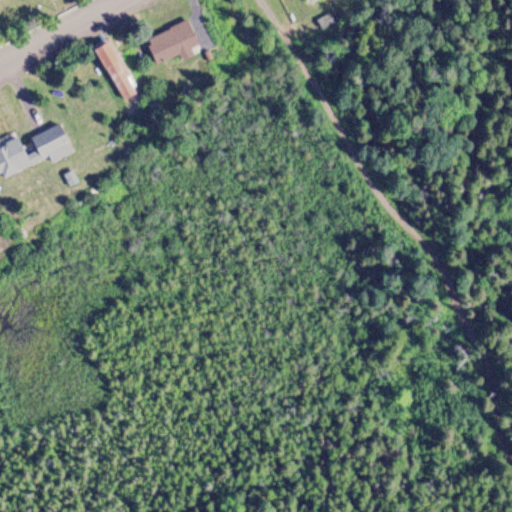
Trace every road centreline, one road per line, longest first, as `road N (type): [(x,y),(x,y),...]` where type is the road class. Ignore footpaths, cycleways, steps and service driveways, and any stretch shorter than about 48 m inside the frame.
road 1 (track): [(407,232),(377,202),(260,0)]
road 2 (residential): [(0,65),(121,0)]
